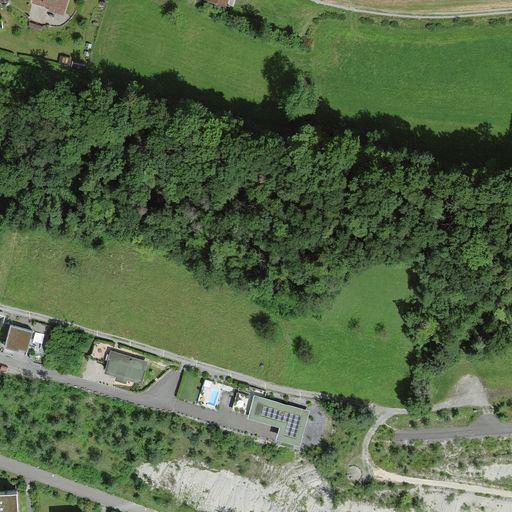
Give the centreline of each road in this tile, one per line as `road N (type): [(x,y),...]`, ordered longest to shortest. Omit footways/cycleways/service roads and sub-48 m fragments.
road 1 (track): [(0,306),(303,394),(392,411),(480,402),(487,428)]
road 2 (track): [(392,411),(364,442),(362,456),(373,470),(511,494)]
road 3 (track): [(327,0),(427,15),(511,10)]
road 4 (residential): [(0,360),(154,400)]
road 5 (residential): [(0,463),(140,511)]
road 6 (residential): [(154,400),(273,432)]
